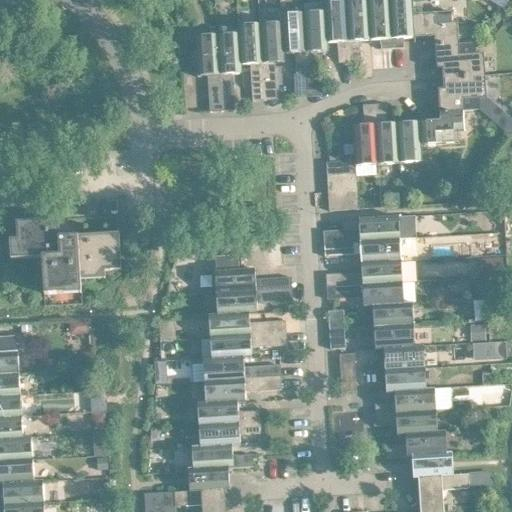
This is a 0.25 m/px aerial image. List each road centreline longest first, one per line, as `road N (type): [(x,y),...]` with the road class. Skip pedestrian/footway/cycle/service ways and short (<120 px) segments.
road 1 (residential): [(324,486),(293,113)]
road 2 (residential): [(140,131),(293,113)]
road 3 (residential): [(140,131),(126,74),(73,0)]
road 4 (residential): [(293,113),(331,108),(370,76),(417,70)]
road 5 (residential): [(140,131),(140,177),(60,183)]
